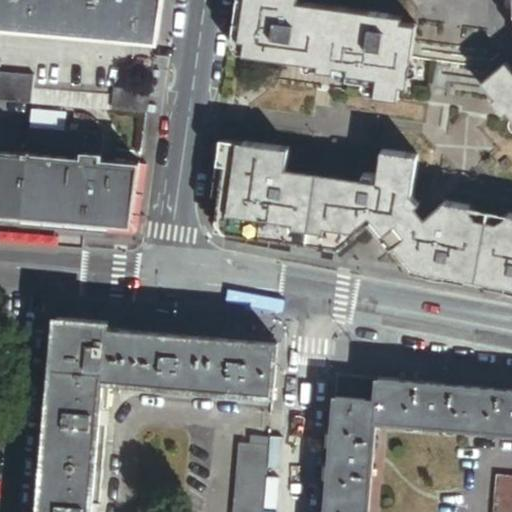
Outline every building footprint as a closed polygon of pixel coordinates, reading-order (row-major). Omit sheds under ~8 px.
[(0,0),(0,27),(157,42),(163,0),(0,0)] [(241,0),(235,43),(248,44),(246,58),(307,66),(306,72),(337,76),(338,70),(351,73),(350,84),(379,88),(377,99),(401,102),(403,89),(410,90),(419,27),(405,25),(406,19),(301,3),(301,0),(241,0)] [(511,66),(509,63),(486,84),(499,99),(511,113),(511,114),(511,66)] [(342,83),(350,84),(351,73),(338,70),(337,76),(340,79),(342,83)] [(0,100),(31,103),(33,89),(34,75),(0,72),(0,100)] [(114,109),(115,95),(33,89),(31,103),(114,109)] [(148,112),(150,92),(116,89),(115,95),(114,109),(148,112)] [(507,117),(511,113),(499,99),(494,102),(507,117)] [(103,134),(29,129),(28,148),(27,155),(100,161),(103,134)] [(326,244),(324,253),(337,256),(377,222),(388,235),(413,215),(421,158),(385,153),(381,178),(367,176),(365,186),(289,176),(293,151),(225,142),(221,167),(228,168),(224,198),(220,223),(230,235),(296,248),(297,240),(326,244)] [(23,215),(27,155),(28,148),(0,145),(0,213),(12,214),(23,215)] [(100,161),(27,155),(23,215),(67,219),(79,220),(111,223),(132,225),(141,163),(100,161)] [(217,197),(224,198),(228,168),(221,167),(217,197)] [(511,216),(501,224),(480,220),(472,208),(448,204),(422,226),(398,246),(418,271),(511,288),(511,216)] [(23,215),(22,222),(66,226),(66,231),(110,234),(111,223),(79,220),(67,219),(23,215)] [(398,246),(422,226),(413,215),(388,235),(398,246)] [(296,248),(324,253),(326,244),(297,240),(296,248)] [(93,511),(106,378),(275,393),(279,344),(253,341),(227,339),(208,337),(200,337),(109,329),(109,322),(68,318),(58,326),(42,511),(93,511)] [(327,511),(370,511),(377,422),(511,432),(511,390),(339,377),(327,511)] [(274,401),(275,393),(106,378),(93,511),(101,511),(112,387),(274,401)] [(264,511),(270,447),(241,445),(235,511),(264,511)] [(511,511),(511,478),(498,477),(495,511),(511,511)]
